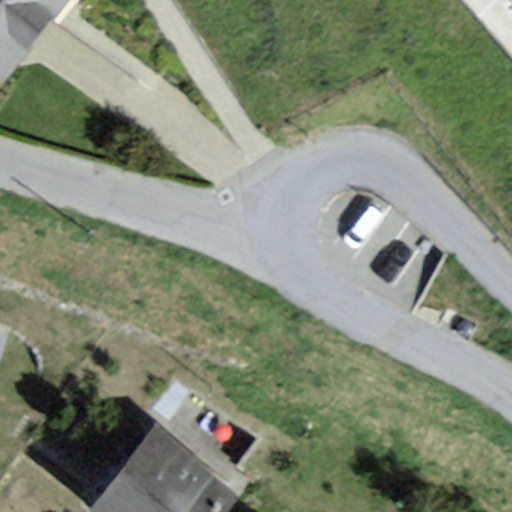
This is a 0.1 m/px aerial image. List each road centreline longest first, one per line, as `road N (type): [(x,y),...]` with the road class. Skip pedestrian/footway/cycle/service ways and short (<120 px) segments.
road 1 (unclassified): [(254,259),(284,189),(312,162),(371,156),(404,174),(511,289)]
road 2 (unclassified): [(511,394),(254,259)]
road 3 (unclassified): [(254,259),(0,161)]
